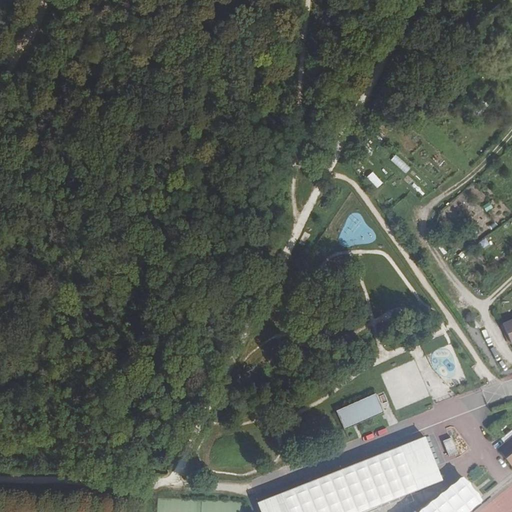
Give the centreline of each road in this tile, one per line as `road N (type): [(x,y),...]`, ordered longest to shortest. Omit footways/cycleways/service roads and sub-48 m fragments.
road 1 (track): [(511,351),(424,246),(419,224),(420,210),(511,132)]
road 2 (track): [(324,173),(354,184),(500,392)]
road 3 (track): [(167,490),(246,494),(432,415)]
road 4 (track): [(167,490),(289,242)]
road 5 (track): [(413,0),(324,173)]
road 6 (track): [(286,176),(307,0)]
road 7 (track): [(0,476),(167,490)]
